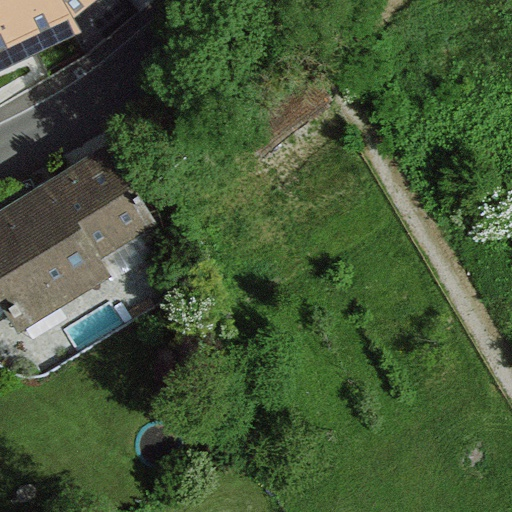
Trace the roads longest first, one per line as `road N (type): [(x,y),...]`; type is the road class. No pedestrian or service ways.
road 1 (tertiary): [(213,0),(151,63),(0,152)]
road 2 (track): [(511,379),(424,233)]
